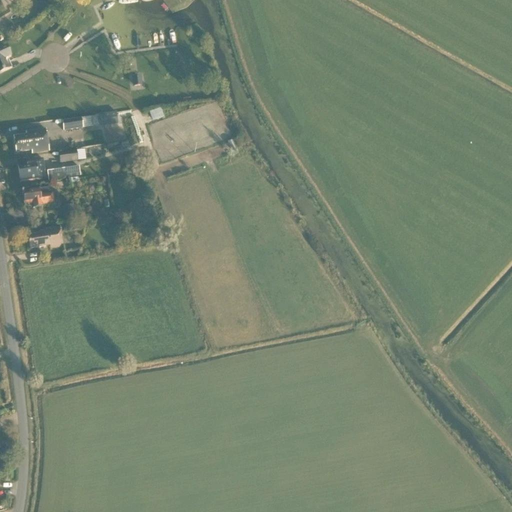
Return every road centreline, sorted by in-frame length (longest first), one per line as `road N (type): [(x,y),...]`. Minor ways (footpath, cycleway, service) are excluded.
road 1 (tertiary): [(18,511),(22,422),(0,254)]
road 2 (residential): [(0,93),(53,64),(116,93),(134,109),(153,166)]
